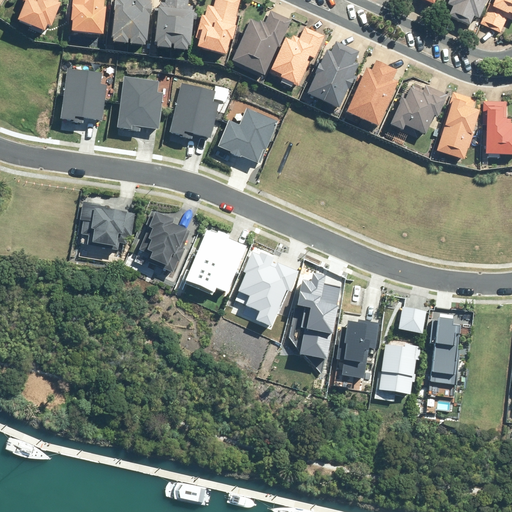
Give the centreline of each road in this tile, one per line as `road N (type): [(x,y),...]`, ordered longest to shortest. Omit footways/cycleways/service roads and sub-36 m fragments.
road 1 (residential): [(511,283),(407,273),(181,179),(0,148)]
road 2 (residential): [(511,78),(468,77),(297,0)]
road 3 (residential): [(356,0),(478,53),(511,51)]
